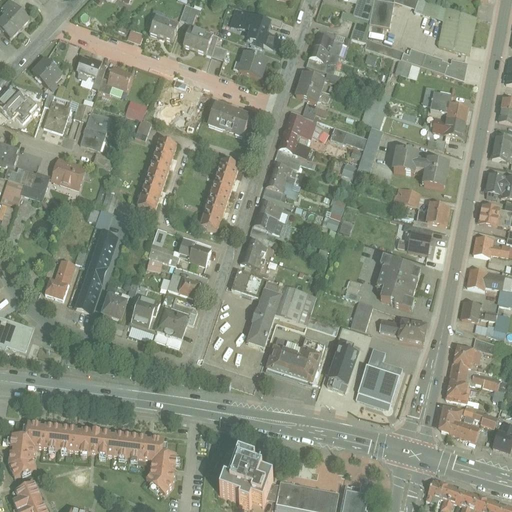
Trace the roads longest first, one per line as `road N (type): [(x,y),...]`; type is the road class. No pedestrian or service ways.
road 1 (residential): [(0,259),(12,291),(56,327),(183,367),(275,109)]
road 2 (tertiary): [(506,0),(413,455)]
road 3 (secondary): [(0,380),(198,408),(413,455)]
road 4 (residential): [(58,19),(75,35),(275,109)]
